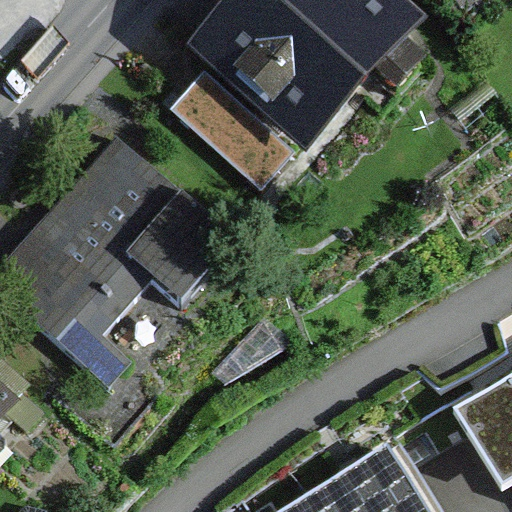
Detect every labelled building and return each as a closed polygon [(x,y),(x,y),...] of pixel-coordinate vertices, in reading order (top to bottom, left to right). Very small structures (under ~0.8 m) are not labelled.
[(427,29),(395,0),(234,0),(185,56),(305,164),(427,29)] [(238,258),(119,147),(0,273),(0,294),(108,396),(238,258)] [(511,387),(460,418),(503,490),(511,484),(511,387)] [(0,462),(30,431),(0,402),(0,462)] [(418,511),(386,459),(297,511),(418,511)]
